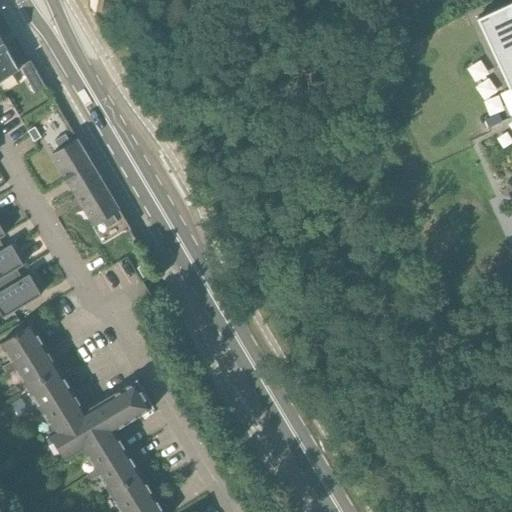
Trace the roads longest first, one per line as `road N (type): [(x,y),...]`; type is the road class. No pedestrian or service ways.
road 1 (primary): [(191,262),(36,0)]
road 2 (primary): [(340,511),(191,262)]
road 3 (residential): [(108,310),(231,511)]
road 4 (residential): [(0,147),(83,287),(108,310)]
